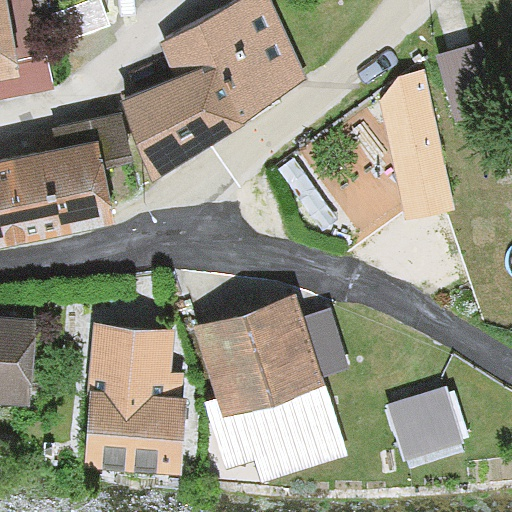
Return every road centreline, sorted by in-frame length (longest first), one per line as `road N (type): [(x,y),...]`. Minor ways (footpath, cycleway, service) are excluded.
road 1 (unclassified): [(511,354),(362,282),(165,221)]
road 2 (residential): [(165,221),(272,147),(413,0)]
road 3 (residential): [(0,127),(71,96),(169,4),(183,0)]
road 4 (residential): [(0,252),(165,221)]
